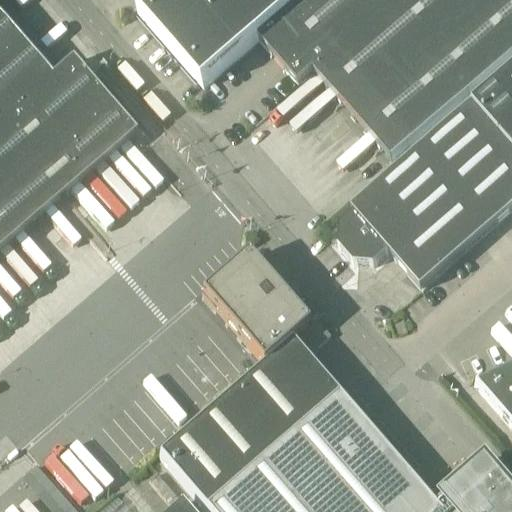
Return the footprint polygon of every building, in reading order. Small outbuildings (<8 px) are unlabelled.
[(133,245),(145,235),(96,177),(138,141),(73,67),(53,84),(0,23),(0,3),(3,0),(2,0),(0,2),(0,260),(63,206),(104,254),(119,241),(124,247),(125,247),(125,248),(126,248),(127,248),(129,248),(131,246),(133,245)] [(203,91),(258,43),(307,0),(154,0),(137,15),(203,91)] [(511,0),(307,0),(258,43),(299,89),(314,76),(392,167),(511,62),(511,0)] [(511,74),(475,107),(353,213),(356,217),(341,230),(339,250),(354,268),(375,270),(390,257),(421,293),(511,214),(511,74)] [(246,260),(201,300),(262,370),(308,331),(246,260)] [(317,318),(311,310),(303,317),(310,324),(317,318)] [(511,430),(511,370),(475,387),(474,388),(511,431),(511,430)] [(511,511),(511,503),(479,464),(438,500),(439,502),(431,509),(337,399),(204,511),(511,511)] [(185,511),(179,505),(171,495),(154,509),(156,511),(185,511)]
